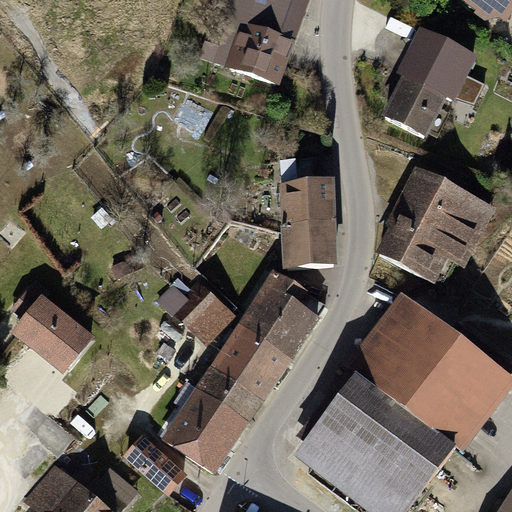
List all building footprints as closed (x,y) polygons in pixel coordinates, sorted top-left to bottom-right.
[(229,0),(219,28),(228,31),(216,66),(277,87),(308,0),(229,0)] [(511,13),(511,0),(482,0),(508,19),(511,13)] [(495,70),(429,37),(387,121),(426,140),(454,84),(481,97),(495,70)] [(318,161),(283,163),(289,271),(337,269),(332,183),(319,183),(318,161)] [(489,208),(425,174),(382,257),(425,279),(436,257),(457,268),(489,208)] [(144,270),(139,259),(116,268),(115,271),(119,280),(144,270)] [(276,276),(243,328),(292,362),(327,308),(276,276)] [(69,371),(93,342),(44,303),(51,294),(37,283),(28,295),(41,305),(19,331),(69,371)] [(234,316),(201,286),(186,298),(175,288),(161,300),(208,343),(234,316)] [(510,380),(414,307),(358,378),(455,453),(510,380)] [(215,372),(263,403),(292,362),(243,328),(238,334),(233,330),(224,343),(233,348),(215,372)] [(160,355),(172,362),(176,356),(164,349),(160,355)] [(203,392),(249,423),(263,403),(215,372),(210,379),(205,376),(201,381),(206,385),(203,392)] [(409,511),(455,453),(358,378),(308,444),(389,506),(384,511),(409,511)] [(168,444),(215,474),(249,423),(203,392),(168,444)] [(185,477),(144,441),(128,459),(169,495),(185,477)] [(124,511),(130,505),(99,479),(87,493),(78,486),(57,469),(28,503),(38,511),(124,511)]
